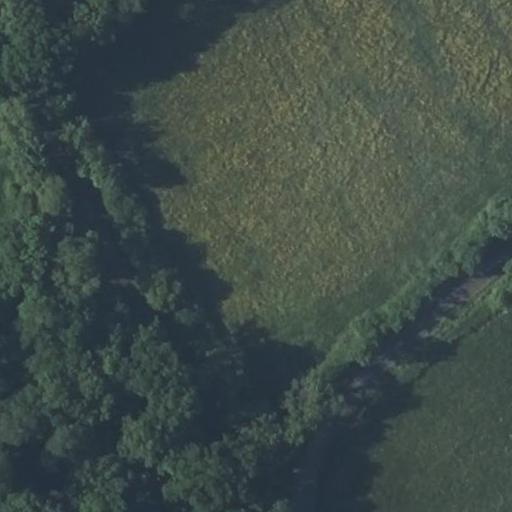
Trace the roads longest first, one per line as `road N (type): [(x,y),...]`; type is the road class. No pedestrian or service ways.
road 1 (track): [(309,493),(220,430),(0,43)]
road 2 (unclassified): [(308,511),(327,433),(365,380),(511,255)]
